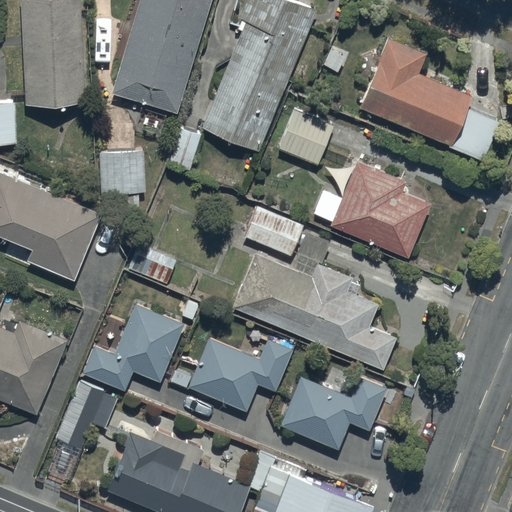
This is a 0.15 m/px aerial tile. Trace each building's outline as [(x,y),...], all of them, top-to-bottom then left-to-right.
[(22,0),(27,104),(87,102),(83,0),(22,0)] [(141,0),(113,93),(179,113),(213,0),(141,0)] [(203,128),(260,151),(318,10),(293,0),(247,0),(240,18),(247,21),(203,128)] [(429,54),(390,37),(360,107),(453,146),(468,109),(474,96),(420,74),(429,54)] [(0,143),(18,143),(16,102),(0,103),(0,143)] [(280,148),(319,164),(335,125),(296,109),(280,148)] [(501,122),(468,109),(453,146),(485,160),(501,122)] [(171,164),(191,170),(202,133),(182,127),(171,164)] [(102,193),(147,192),(145,150),(100,152),(102,193)] [(405,178),(357,158),(330,222),(407,253),(429,199),(401,188),(405,178)] [(30,261),(76,280),(104,214),(0,171),(0,235),(34,249),(30,261)] [(305,225),(258,206),(246,237),(292,255),(305,225)] [(178,260),(152,249),(148,258),(136,253),(130,268),(168,284),(178,260)] [(234,308),(385,370),(398,338),(371,327),(380,304),(349,291),(354,278),(319,264),(314,276),(256,253),(234,308)] [(184,315),(194,319),(199,306),(190,302),(184,315)] [(186,324),(136,304),(116,354),(95,346),(84,374),(127,391),(135,371),(162,382),(186,324)] [(0,401),(1,400),(38,415),(69,340),(21,321),(16,333),(0,326),(0,401)] [(261,359),(210,338),(189,388),(248,412),(259,385),(277,392),(295,350),(269,340),(261,359)] [(178,370),(174,382),(188,387),(193,375),(178,370)] [(352,398),(302,377),(281,426),(340,451),(352,423),(371,431),(389,389),(361,377),(352,398)] [(81,381),(57,438),(84,449),(94,424),(106,429),(119,399),(107,393),(107,392),(81,381)] [(109,492),(158,511),(242,511),(253,487),(200,465),(206,450),(158,430),(153,441),(132,432),(126,446),(128,447),(109,492)] [(355,511),(359,501),(272,466),(258,502),(284,511),(355,511)] [(284,511),(258,502),(253,511),(284,511)]
